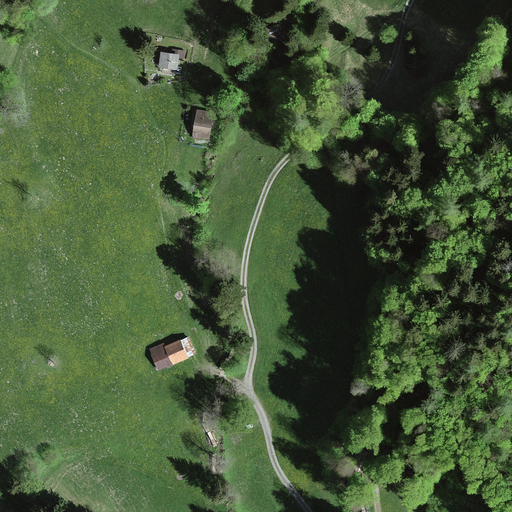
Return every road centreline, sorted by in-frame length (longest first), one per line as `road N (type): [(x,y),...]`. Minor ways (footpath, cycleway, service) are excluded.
road 1 (track): [(247,387),(254,343),(243,272),(276,167),(306,126),(386,68),(413,0)]
road 2 (track): [(308,511),(276,466),(247,387)]
